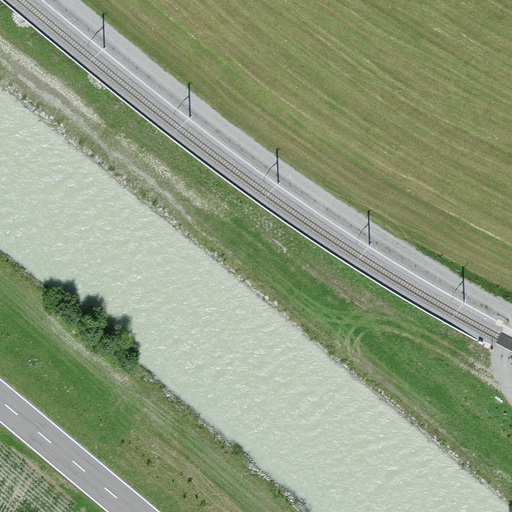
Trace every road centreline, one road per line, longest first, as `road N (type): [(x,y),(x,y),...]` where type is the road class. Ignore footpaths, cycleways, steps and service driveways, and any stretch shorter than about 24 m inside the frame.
road 1 (unclassified): [(498,303),(410,256),(244,146),(61,0)]
road 2 (primary): [(0,400),(133,511)]
